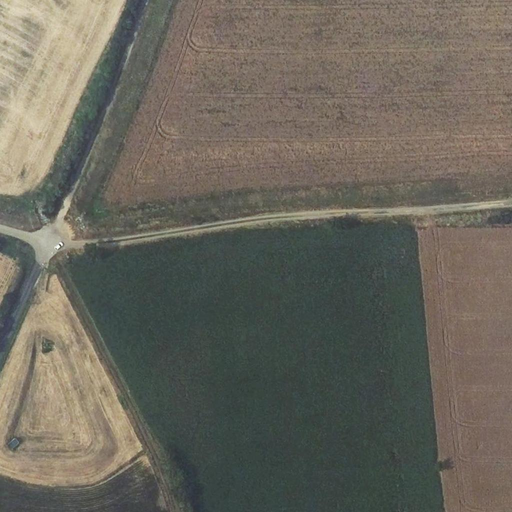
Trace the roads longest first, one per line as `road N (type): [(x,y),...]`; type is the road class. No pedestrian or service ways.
road 1 (track): [(147,0),(50,246),(280,218),(511,202)]
road 2 (unclassified): [(0,229),(50,246),(0,358)]
